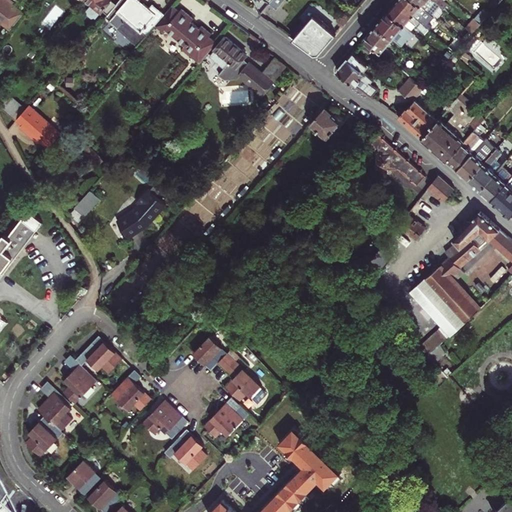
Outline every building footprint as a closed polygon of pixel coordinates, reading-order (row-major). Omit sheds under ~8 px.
[(0,0),(0,20),(12,30),(24,14),(8,1),(9,0),(0,0)] [(101,9),(108,14),(117,3),(113,0),(90,0),(95,3),(95,6),(99,9),(101,9)] [(106,16),(110,20),(119,27),(138,44),(157,23),(165,13),(153,3),(149,7),(140,0),(128,0),(128,1),(126,0),(120,0),(117,3),(108,14),(106,16)] [(272,0),(270,3),(277,8),(283,0),(272,0)] [(434,15),(427,9),(416,0),(398,0),(398,1),(429,28),(431,25),(428,22),(434,15)] [(416,0),(427,9),(434,15),(439,9),(441,11),(444,8),(435,0),(416,0)] [(429,28),(398,1),(390,10),(406,24),(410,19),(416,24),(425,32),(429,28)] [(165,13),(157,23),(165,30),(168,27),(186,43),(184,46),(201,61),(218,41),(211,35),(213,32),(203,24),(201,27),(193,20),(195,17),(183,7),(181,10),(174,3),(165,13)] [(481,23),(489,14),(483,8),(474,17),(481,23)] [(411,29),(406,24),(390,10),(378,24),(394,38),(402,45),(408,37),(410,39),(416,33),(411,29)] [(316,14),(296,38),(315,53),(321,53),(337,33),(316,14)] [(473,32),(481,23),(474,17),(473,16),(465,25),(473,32)] [(411,29),(416,24),(410,19),(406,24),(411,29)] [(394,38),(378,24),(366,38),(390,58),(394,53),(386,46),(394,38)] [(247,54),(225,36),(209,56),(223,68),(218,75),(224,80),(238,78),(240,76),(262,94),(273,81),(262,72),(250,63),(249,64),(243,59),(247,54)] [(456,51),(464,42),(459,38),(457,36),(449,45),(456,51)] [(370,64),(355,51),(338,70),(372,95),(378,88),(371,82),(373,79),(364,70),(370,64)] [(286,65),(275,56),(271,60),(282,69),(286,65)] [(282,69),(271,60),(262,72),(273,81),(282,69)] [(478,71),(468,63),(451,83),(460,91),(478,71)] [(399,89),(412,101),(415,97),(424,87),(411,76),(399,89)] [(9,93),(0,104),(0,105),(17,120),(27,109),(9,93)] [(448,159),(467,137),(462,132),(480,111),(467,100),(461,94),(450,106),(456,111),(449,120),(442,115),(439,119),(423,137),(448,159)] [(412,101),(399,116),(423,137),(439,119),(415,97),(412,101)] [(27,109),(17,120),(22,125),(21,127),(34,139),(36,137),(49,148),(61,133),(30,105),(27,109)] [(325,105),(311,122),(326,136),(343,117),(334,109),(332,111),(325,105)] [(469,135),(466,138),(448,159),(458,168),(480,144),(474,139),(485,126),(481,122),(477,127),(469,135)] [(369,141),(376,147),(377,169),(384,168),(398,167),(410,178),(410,181),(414,181),(417,184),(426,174),(422,171),(422,168),(419,168),(410,160),(410,157),(406,157),(397,149),(397,145),(394,146),(385,138),(385,134),(381,135),(378,132),(369,141)] [(490,133),(486,137),(492,142),(495,139),(490,133)] [(480,144),(458,168),(469,178),(489,156),(486,153),(484,151),(492,142),(486,137),(480,144)] [(486,153),(494,145),(492,142),(484,151),(486,153)] [(497,147),(502,151),(506,147),(501,143),(497,147)] [(469,178),(481,188),(503,164),(497,158),(502,152),(502,151),(497,147),(489,156),(469,178)] [(503,164),(481,188),(492,198),(508,181),(511,176),(511,160),(508,157),(503,164)] [(439,172),(427,186),(443,200),(455,186),(439,172)] [(511,215),(511,213),(511,185),(508,181),(492,198),(511,215)] [(137,201),(139,203),(136,208),(120,218),(131,234),(147,225),(166,204),(148,188),(137,201)] [(100,197),(91,190),(76,208),(85,215),(100,197)] [(440,264),(427,276),(466,320),(481,307),(457,279),(465,271),(460,265),(490,238),(501,227),(481,209),(470,221),(467,220),(463,225),(463,229),(454,239),(456,241),(436,260),(440,264)] [(427,226),(407,211),(398,223),(418,238),(427,226)] [(0,270),(4,273),(37,230),(22,218),(9,236),(5,233),(0,239),(0,270)] [(490,238),(497,245),(509,234),(501,227),(490,238)] [(511,236),(509,234),(497,245),(511,259),(511,236)] [(394,253),(382,244),(359,274),(369,285),(394,253)] [(443,323),(421,343),(430,352),(436,347),(466,320),(427,276),(412,289),(443,323)] [(213,308),(208,312),(222,327),(226,323),(213,308)] [(100,334),(91,343),(96,348),(105,339),(100,334)] [(218,362),(227,352),(222,347),(223,346),(211,334),(194,352),(211,369),(218,362)] [(109,372),(124,357),(105,339),(96,348),(91,343),(77,358),(81,362),(82,363),(88,357),(99,369),(103,365),(109,372)] [(428,354),(435,362),(443,354),(436,347),(430,352),(428,354)] [(218,362),(228,372),(237,362),(227,352),(218,362)] [(66,360),(75,369),(81,362),(77,358),(72,354),(66,360)] [(71,384),(64,391),(76,403),(99,379),(82,363),(81,362),(75,369),(65,379),(71,384)] [(237,362),(228,372),(234,378),(243,367),(237,362)] [(245,366),(243,367),(234,378),(227,384),(242,398),(248,391),(252,394),(263,383),(245,366)] [(448,375),(453,371),(449,366),(444,371),(448,375)] [(135,402),(142,409),(154,397),(137,381),(142,375),(135,368),(112,392),(129,408),(135,402)] [(41,386),(49,394),(55,389),(69,403),(71,401),(47,379),(41,386)] [(44,413),(60,428),(73,415),(66,407),(69,403),(55,389),(49,394),(38,406),(44,413)] [(232,395),(221,407),(239,423),(249,412),(232,395)] [(166,398),(143,421),(155,432),(162,425),(172,436),(189,419),(166,398)] [(221,407),(209,419),(221,430),(228,424),(233,429),(239,423),(221,407)] [(32,433),(26,440),(40,454),(63,430),(60,428),(44,413),(28,430),(32,433)] [(492,425),(496,430),(502,438),(507,443),(511,439),(511,429),(503,417),(492,425)] [(297,467),(254,511),(241,511),(223,494),(207,511),(285,511),(295,502),(319,477),(329,486),(344,470),(296,425),(281,441),(303,461),(297,467)] [(187,428),(166,450),(173,456),(177,451),(195,468),(208,454),(201,447),(204,444),(187,428)] [(502,438),(496,430),(491,434),(496,442),(502,438)] [(68,475),(85,492),(101,475),(96,470),(96,469),(84,458),(68,475)] [(100,506),(106,511),(123,495),(117,489),(106,477),(89,495),(95,501),(97,499),(103,504),(100,506)] [(0,511),(15,511),(12,505),(0,485),(0,511)] [(511,511),(511,494),(493,511),(511,511)] [(113,511),(133,511),(123,502),(113,511)]
